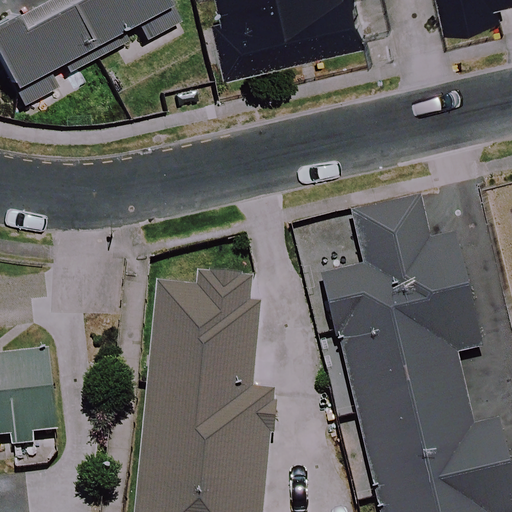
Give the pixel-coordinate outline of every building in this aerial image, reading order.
[(168,8),(164,0),(48,0),(0,26),(0,67),(24,112),(53,96),(46,83),(118,44),(114,37),(168,8)] [(223,0),(228,21),(222,23),(235,74),(369,42),(358,0),(223,0)] [(511,0),(439,0),(448,36),(505,22),(500,1),(502,0),(511,0)] [(435,235),(426,199),(346,218),(358,271),(322,280),(377,511),(511,511),(511,469),(501,422),(483,426),(466,353),(488,348),(459,229),(435,235)] [(251,393),(261,288),(160,278),(136,511),(262,511),(274,396),(251,393)] [(0,446),(63,441),(55,355),(0,360),(0,446)]
